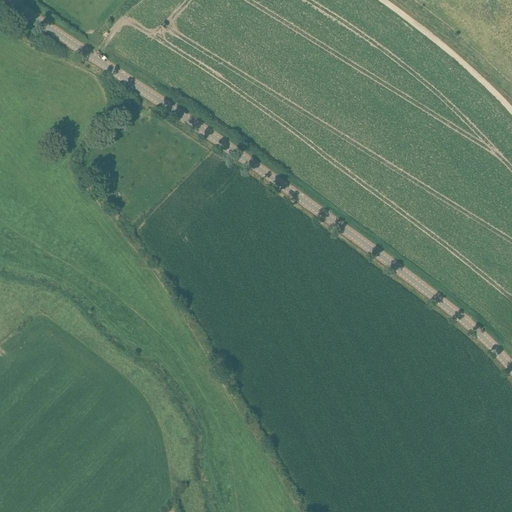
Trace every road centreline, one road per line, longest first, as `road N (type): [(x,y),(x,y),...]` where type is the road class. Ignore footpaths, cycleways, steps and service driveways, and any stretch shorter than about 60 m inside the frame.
road 1 (unclassified): [(511,370),(476,331),(340,227),(11,0)]
road 2 (unclassified): [(511,109),(380,0)]
